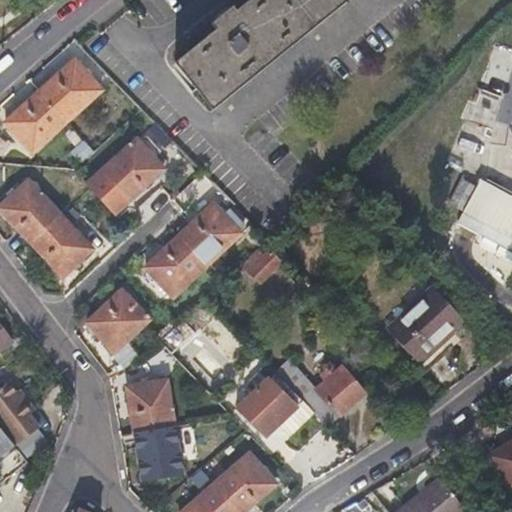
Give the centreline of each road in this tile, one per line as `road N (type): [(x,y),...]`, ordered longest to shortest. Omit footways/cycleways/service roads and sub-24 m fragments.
road 1 (residential): [(511,371),(428,436),(303,511)]
road 2 (residential): [(0,271),(90,387),(78,460)]
